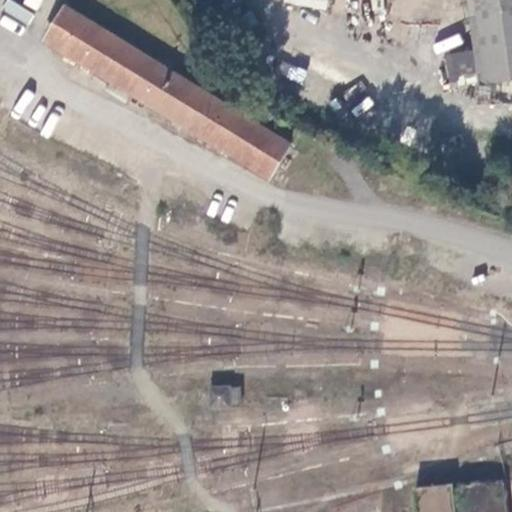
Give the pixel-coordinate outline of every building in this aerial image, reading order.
[(38,10),(42,0),(27,0),(26,4),(38,10)] [(327,9),(328,0),(289,0),(289,3),(327,9)] [(511,79),(511,0),(465,0),(470,50),(444,53),(447,78),(477,75),(478,82),(511,79)] [(45,42),(272,180),(293,147),(66,9),(45,42)] [(211,389),(212,410),(243,409),(242,388),(211,389)] [(457,511),(504,511),(505,483),(459,482),(457,511)] [(417,511),(452,511),(452,485),(417,486),(417,511)]
